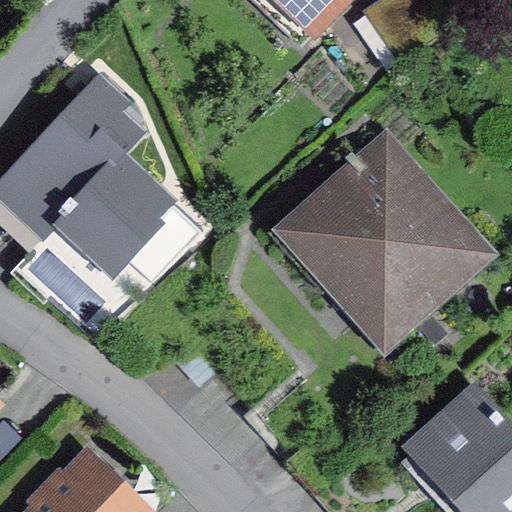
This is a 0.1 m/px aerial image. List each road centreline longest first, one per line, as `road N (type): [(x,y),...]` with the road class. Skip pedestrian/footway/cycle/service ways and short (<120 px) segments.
road 1 (residential): [(234,511),(109,392),(0,312)]
road 2 (residential): [(0,90),(85,0)]
